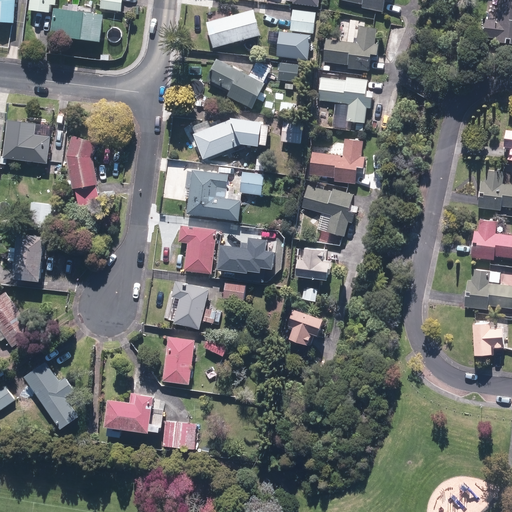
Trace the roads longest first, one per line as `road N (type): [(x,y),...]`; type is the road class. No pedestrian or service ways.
road 1 (residential): [(511,79),(476,84),(456,108),(410,321),(433,365),(463,382),(511,388)]
road 2 (residential): [(106,320),(132,253),(155,93)]
road 3 (residential): [(155,93),(0,73)]
